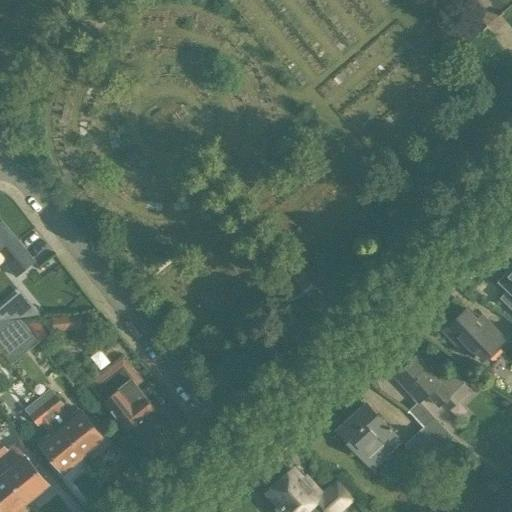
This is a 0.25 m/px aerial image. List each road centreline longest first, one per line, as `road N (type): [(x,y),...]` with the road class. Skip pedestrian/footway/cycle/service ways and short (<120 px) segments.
road 1 (residential): [(220,429),(511,158)]
road 2 (residential): [(220,429),(27,183),(0,169)]
